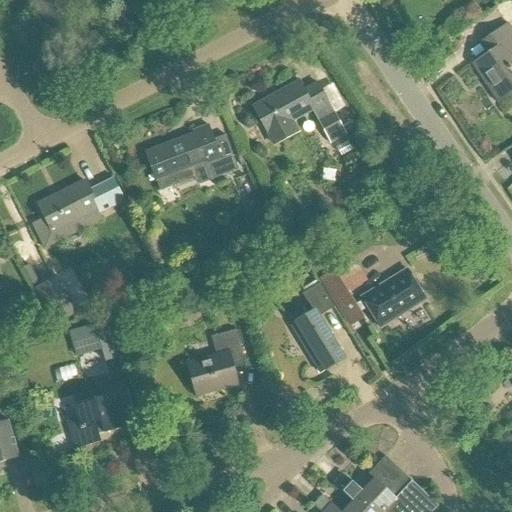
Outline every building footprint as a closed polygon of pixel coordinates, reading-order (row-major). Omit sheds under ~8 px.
[(32,0),(53,29),(78,12),(69,0),(32,0)] [(511,30),(507,24),(479,43),(487,54),(472,65),(499,105),(511,95),(511,30)] [(253,108),(268,135),(275,148),(301,133),(295,122),(314,112),(332,144),(345,137),(341,129),(349,125),(341,110),(333,114),(329,107),(330,107),(317,84),(304,91),(299,83),(253,108)] [(195,136),(146,154),(157,183),(160,192),(197,178),(194,169),(201,166),(207,183),(240,171),(227,136),(215,140),(210,126),(193,132),(195,136)] [(113,180),(103,184),(90,191),(85,182),(39,206),(52,233),(98,210),(101,215),(124,203),(113,180)] [(246,200),(245,206),(248,211),(254,212),(259,209),(260,203),(257,198),(251,197),(246,200)] [(348,324),(362,316),(360,312),(367,308),(363,301),(354,306),(350,299),(348,295),(364,285),(351,265),(335,275),(323,282),(338,306),(348,324)] [(413,280),(407,270),(362,298),(381,328),(426,300),(420,291),(420,288),(416,281),(413,280)] [(35,289),(53,327),(91,308),(73,271),(35,289)] [(334,308),(320,284),(303,296),(312,310),(291,322),(318,372),(343,358),(330,335),(332,331),(332,329),(326,327),(320,317),(334,308)] [(29,294),(11,303),(19,321),(37,311),(29,294)] [(118,317),(94,325),(102,350),(106,363),(130,355),(118,317)] [(244,358),(236,331),(211,338),(217,357),(188,365),(198,400),(238,388),(230,362),(244,358)] [(134,411),(125,381),(102,388),(105,397),(74,406),(78,418),(66,421),(75,450),(101,442),(99,435),(124,428),(120,415),(134,411)] [(19,458),(9,422),(0,423),(0,469),(2,468),(3,462),(19,458)] [(333,484),(353,503),(354,502),(364,511),(384,511),(433,511),(439,506),(386,456),(369,474),(374,480),(363,492),(343,474),(333,484)] [(313,506),(319,511),(364,511),(354,502),(353,503),(344,511),(339,511),(322,496),(313,506)]
